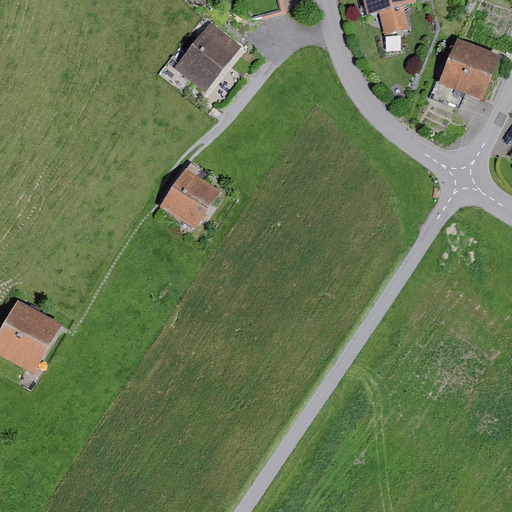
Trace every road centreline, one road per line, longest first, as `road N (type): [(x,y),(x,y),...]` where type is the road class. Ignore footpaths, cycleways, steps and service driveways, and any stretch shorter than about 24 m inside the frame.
road 1 (residential): [(239,511),(463,181)]
road 2 (residential): [(463,181),(382,122),(342,59),(324,0)]
road 3 (track): [(165,193),(294,46),(332,32)]
